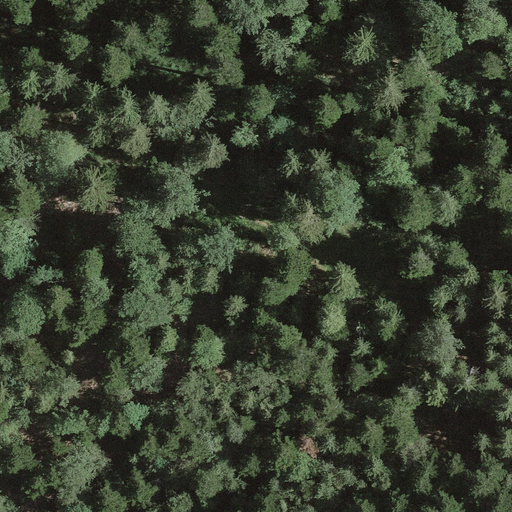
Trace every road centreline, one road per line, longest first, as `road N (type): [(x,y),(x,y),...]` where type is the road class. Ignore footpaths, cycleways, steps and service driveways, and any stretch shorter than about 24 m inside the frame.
road 1 (track): [(363,269),(237,203),(0,101)]
road 2 (track): [(511,217),(439,225),(377,247),(363,269),(464,355),(511,384)]
